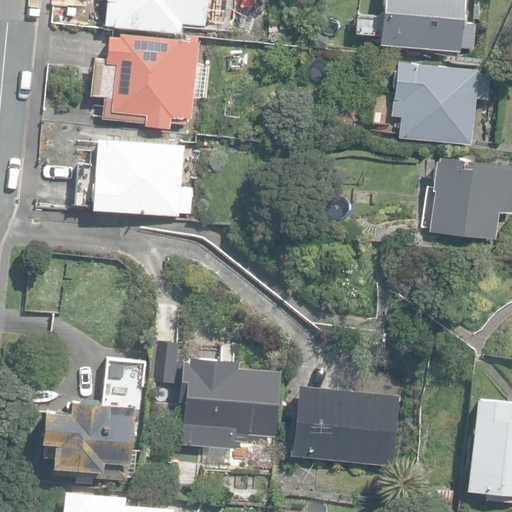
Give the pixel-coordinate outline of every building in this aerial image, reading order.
[(104,0),(103,23),(180,30),(181,21),(204,23),(205,0),(104,0)] [(378,43),(460,51),(460,47),(473,48),(475,25),(462,23),(464,0),(374,0),(373,19),(381,20),(378,43)] [(143,123),(168,125),(169,113),(188,115),(190,93),(204,94),(207,60),(193,59),(196,32),(182,31),(182,36),(116,30),(115,34),(104,33),(102,55),(91,54),(88,92),(102,94),(100,116),(144,120),(143,123)] [(398,136),(470,143),(475,98),(488,99),(490,74),(478,73),(479,69),(396,61),(390,115),(400,116),(398,136)] [(92,209),(179,215),(179,212),(190,213),(192,187),(181,186),(184,144),(98,138),(96,164),(78,163),(75,203),(92,204),(92,209)] [(427,227),(494,235),(497,209),(511,211),(511,199),(511,159),(434,151),(430,186),(431,186),(430,201),(424,201),(422,218),(428,219),(427,227)] [(151,379),(172,381),(175,341),(155,339),(151,379)] [(181,439),(235,443),(236,436),(248,437),(248,429),(276,432),(281,366),(239,363),(239,355),(189,351),(181,439)] [(292,448),(394,459),(401,388),(299,378),(292,448)] [(485,494),(511,496),(511,414),(508,414),(510,396),(475,392),(465,484),(485,487),(485,494)] [(72,477),(89,478),(89,472),(125,476),(132,400),(70,394),(69,406),(44,404),(40,450),(51,451),(49,467),(72,469),(72,477)] [(170,511),(172,504),(122,498),(123,491),(62,484),(59,511),(170,511)] [(436,497),(454,499),(455,491),(437,489),(436,497)] [(4,511),(52,511),(53,509),(6,503),(4,511)]
